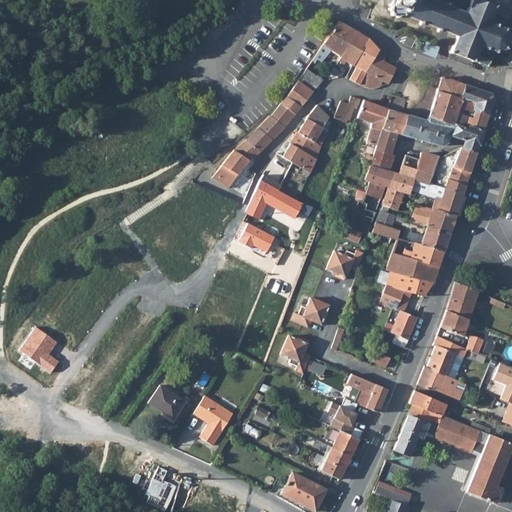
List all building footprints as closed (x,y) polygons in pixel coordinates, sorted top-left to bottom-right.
[(506,27),(510,15),(511,14),(511,13),(511,12),(510,12),(497,6),(495,4),(493,5),(481,0),(470,0),(466,11),(448,4),(448,0),(446,0),(445,3),(438,0),(392,0),(392,1),(388,3),(390,6),(389,6),(388,7),(389,8),(389,9),(390,9),(391,11),(390,12),(391,13),(392,14),(393,14),(395,15),(396,16),(397,16),(398,16),(398,15),(401,14),(402,15),(403,15),(404,15),(405,14),(417,19),(416,22),(418,23),(420,20),(435,26),(434,29),(437,30),(438,27),(457,35),(451,49),(449,50),(450,52),(453,51),(471,58),(472,61),(475,60),(480,61),(480,63),(482,64),(482,62),(488,64),(489,67),(491,66),(490,64),(495,52),(497,54),(498,53),(499,52),(499,51),(504,48),(506,49),(508,46),(507,45),(509,39),(511,39),(511,36),(509,36),(507,29),(509,28),(508,26),(506,27)] [(341,57),(357,30),(356,29),(339,20),(323,46),(316,57),(326,62),(330,56),(338,61),(341,57)] [(341,57),(354,64),(370,38),(357,30),(341,57)] [(379,49),(370,38),(354,64),(358,66),(350,79),(364,87),(371,75),(366,71),(379,49)] [(396,66),(387,61),(384,60),(387,55),(388,53),(379,49),(366,71),(371,75),(364,87),(372,89),(380,86),(383,80),(388,83),(396,66)] [(442,76),(437,89),(461,97),(465,84),(442,76)] [(302,104),(314,90),(300,80),(289,93),(302,104)] [(491,92),(465,84),(461,97),(459,103),(489,113),(494,98),(491,92)] [(437,89),(429,117),(453,124),(454,121),(459,103),(461,97),(437,89)] [(296,112),(302,104),(289,93),(282,101),(296,112)] [(392,95),(388,110),(374,149),(391,154),(397,134),(401,135),(407,115),(402,113),(407,99),(392,95)] [(348,106),(340,103),(333,118),(342,122),(343,119),(348,121),(355,104),(358,104),(359,99),(351,96),(348,106)] [(285,125),(296,112),(282,101),(271,115),(285,125)] [(388,110),(363,101),(357,119),(372,124),(360,159),(370,163),(372,158),(374,149),(388,110)] [(483,131),(489,113),(459,103),(454,121),(483,131)] [(323,127),(328,117),(312,110),(305,117),(306,118),(323,127)] [(272,138),(285,125),(271,115),(258,127),(272,138)] [(425,120),(407,115),(401,135),(443,147),(447,143),(449,134),(453,124),(429,117),(425,120)] [(328,117),(323,127),(326,129),(331,118),(328,117)] [(306,118),(297,131),(316,142),(323,127),(306,118)] [(449,134),(462,138),(460,146),(476,152),(483,131),(454,121),(453,124),(449,134)] [(266,144),(272,138),(258,127),(258,128),(250,135),(242,143),(233,149),(214,173),(212,175),(229,186),(241,168),(248,159),(257,152),(266,144)] [(65,162),(68,163),(70,163),(73,162),(75,162),(78,161),(80,159),(82,157),(83,155),(84,153),(85,151),(86,148),(86,146),(86,143),(85,141),(84,138),(83,136),(81,134),(79,133),(77,131),(74,130),(72,130),(69,130),(67,130),(64,130),(62,131),(60,132),(58,134),(56,136),(55,138),(54,140),(53,143),(53,145),(53,148),(53,150),(54,153),(55,155),(57,157),(59,159),(61,160),(63,162),(65,162)] [(222,144),(202,130),(193,145),(212,158),(222,144)] [(316,158),(321,145),(316,142),(297,131),(296,131),(288,142),(316,158)] [(316,158),(288,142),(281,155),(292,162),(310,172),(316,158)] [(438,158),(429,184),(462,195),(476,152),(460,146),(442,156),(440,159),(438,158)] [(11,164),(11,166),(12,168),(14,170),(15,171),(17,172),(19,173),(21,174),(24,174),(26,174),(28,173),(30,172),(32,171),(34,170),(35,168),(36,166),(37,164),(37,161),(37,159),(37,157),(36,155),(34,153),(33,151),(31,150),(29,149),(27,148),(25,147),(22,148),(20,148),(18,149),(16,150),(14,151),(13,153),(12,155),(11,157),(11,159),(10,161),(11,164)] [(389,163),(391,154),(374,149),(372,158),(389,163)] [(408,176),(410,177),(419,151),(413,149),(411,152),(406,151),(398,173),(408,176)] [(410,177),(429,184),(438,158),(419,151),(410,177)] [(103,161),(105,166),(113,163),(111,157),(103,161)] [(387,169),(389,163),(372,158),(370,163),(364,181),(369,182),(362,203),(367,205),(366,210),(376,213),(386,185),(388,186),(393,171),(387,169)] [(253,174),(247,171),(244,178),(250,181),(253,174)] [(388,186),(382,204),(388,206),(397,209),(401,198),(404,188),(408,176),(398,173),(393,171),(388,186)] [(410,177),(408,176),(404,188),(428,196),(429,193),(438,196),(433,210),(415,204),(411,219),(428,225),(450,232),(462,195),(429,184),(410,177)] [(303,203),(260,181),(245,212),(259,219),(266,205),(295,219),(303,203)] [(226,218),(220,215),(224,205),(203,196),(193,221),(209,228),(206,236),(217,240),(226,218)] [(406,212),(410,201),(401,198),(397,209),(406,212)] [(355,218),(357,214),(374,219),(376,213),(366,210),(367,205),(362,203),(358,202),(353,217),(355,218)] [(402,219),(388,214),(385,224),(398,228),(402,219)] [(394,239),(399,240),(400,237),(402,229),(398,228),(385,224),(376,221),(372,232),(394,239)] [(273,236),(248,223),(239,241),(252,248),(253,246),(265,252),(273,236)] [(450,232),(428,225),(422,243),(444,250),(450,232)] [(351,229),(348,239),(361,243),(364,233),(351,229)] [(394,252),(439,266),(444,250),(422,243),(400,237),(399,240),(394,252)] [(326,270),(336,275),(336,276),(344,280),(349,268),(358,272),(364,254),(356,251),(354,254),(346,251),(344,255),(334,251),(326,270)] [(390,273),(432,281),(433,281),(439,266),(394,252),(387,271),(390,273)] [(404,291),(412,293),(425,296),(432,281),(390,273),(385,287),(404,291)] [(479,291),(456,282),(450,301),(461,305),(463,298),(475,302),(476,299),(479,291)] [(392,308),(396,310),(404,291),(385,287),(379,302),(392,308)] [(400,311),(404,313),(412,293),(404,291),(396,310),(400,311)] [(490,300),(504,306),(505,302),(491,296),(490,300)] [(298,314),(294,313),(291,321),(308,328),(311,321),(323,325),(326,317),(324,316),(329,305),(314,299),(310,298),(305,308),(301,306),(298,314)] [(486,302),(476,299),(475,302),(463,298),(461,305),(450,301),(446,311),(469,320),(474,305),(483,309),(486,302)] [(387,322),(384,329),(395,334),(407,340),(416,318),(404,313),(400,311),(394,325),(387,322)] [(440,328),(463,337),(470,320),(469,320),(446,311),(440,328)] [(473,322),(483,325),(485,318),(476,314),(473,322)] [(36,328),(19,351),(49,372),(58,360),(48,353),(56,342),(36,328)] [(395,334),(392,342),(404,348),(407,340),(395,334)] [(484,339),(472,334),(466,349),(481,355),(486,342),(483,341),(484,339)] [(297,366),(295,370),(303,373),(310,356),(303,353),(308,342),(300,338),(299,339),(289,335),(280,354),(290,358),(288,363),(297,366)] [(435,347),(426,368),(448,378),(449,377),(456,380),(467,354),(484,361),(486,357),(481,355),(466,349),(436,336),(433,346),(435,347)] [(372,361),(385,367),(390,358),(376,351),(372,361)] [(312,372),(324,375),(326,366),(314,363),(312,372)] [(511,369),(499,365),(492,381),(504,387),(500,400),(509,404),(511,405),(511,369)] [(430,388),(459,401),(467,385),(456,380),(449,377),(448,378),(426,368),(424,367),(416,385),(429,390),(430,388)] [(352,411),(356,403),(377,412),(387,389),(350,373),(346,384),(353,387),(347,399),(343,398),(340,405),(352,411)] [(173,417),(185,399),(161,383),(149,401),(173,417)] [(412,405),(441,417),(446,406),(413,392),(408,404),(412,405)] [(202,398),(232,413),(233,411),(205,394),(202,398)] [(200,436),(213,443),(232,413),(202,398),(193,413),(208,422),(200,436)] [(352,411),(340,405),(331,401),(326,410),(334,414),(328,425),(338,430),(343,432),(356,438),(358,439),(362,431),(350,425),(355,413),(352,411)] [(511,405),(509,404),(501,422),(511,426),(511,405)] [(484,445),(474,441),(478,431),(441,417),(412,405),(394,449),(409,455),(416,438),(422,440),(425,433),(480,454),(465,491),(494,503),(499,487),(503,489),(511,474),(511,444),(487,435),(484,445)] [(266,427),(273,413),(259,406),(252,420),(266,427)] [(343,432),(338,430),(330,447),(348,456),(356,438),(343,432)] [(315,467),(337,478),(348,456),(330,447),(327,445),(315,467)] [(167,471),(157,466),(146,493),(159,498),(157,504),(165,507),(175,485),(167,481),(166,484),(162,482),(167,471)] [(281,493),(314,510),(325,488),(293,471),(281,493)] [(379,481),(375,492),(407,505),(411,493),(379,481)] [(406,511),(408,508),(389,500),(384,511),(406,511)]
